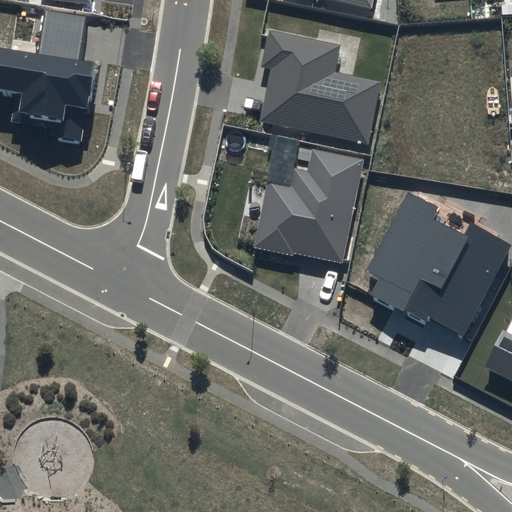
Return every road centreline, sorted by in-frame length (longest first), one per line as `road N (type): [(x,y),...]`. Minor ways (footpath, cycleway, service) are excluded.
road 1 (residential): [(121,282),(437,447)]
road 2 (residential): [(121,282),(149,212),(188,0)]
road 3 (residential): [(0,221),(121,282)]
